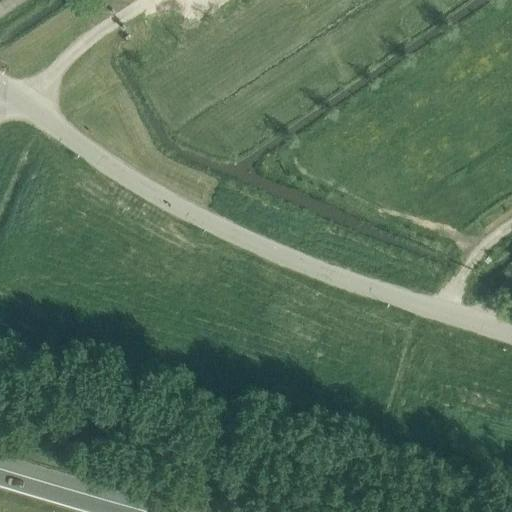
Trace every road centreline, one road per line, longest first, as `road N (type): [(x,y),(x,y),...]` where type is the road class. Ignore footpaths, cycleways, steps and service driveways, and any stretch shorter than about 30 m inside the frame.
road 1 (unclassified): [(511,336),(213,226),(105,166),(24,105),(0,99)]
road 2 (motorway): [(116,511),(0,477)]
